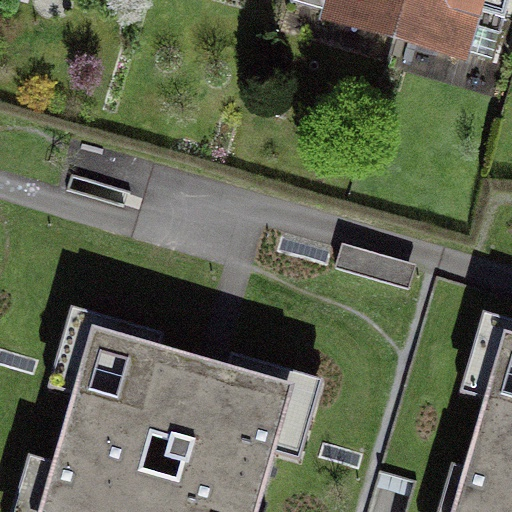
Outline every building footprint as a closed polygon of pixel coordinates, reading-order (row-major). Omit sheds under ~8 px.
[(243,0),(212,0),(212,1),(240,9),(243,0)] [(314,32),(323,0),(284,0),(278,22),(314,32)] [(383,52),(398,0),(323,0),(314,32),(383,52)] [(498,32),(507,0),(398,0),(383,52),(455,73),(470,24),(498,32)] [(498,32),(470,24),(455,73),(484,81),(498,32)] [(410,255),(333,231),(320,272),(397,296),(410,255)] [(292,511),(331,390),(212,353),(71,308),(6,511),(292,511)] [(511,511),(511,323),(483,314),(420,511),(511,511)]
